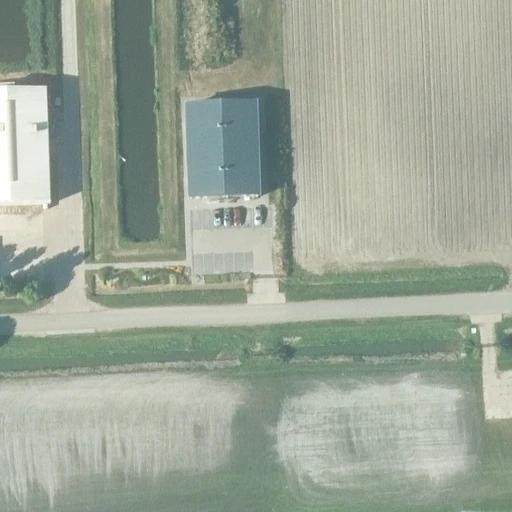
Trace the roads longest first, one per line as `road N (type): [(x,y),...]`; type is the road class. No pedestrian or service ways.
road 1 (unclassified): [(0,329),(511,306)]
road 2 (unknown): [(75,326),(65,0)]
